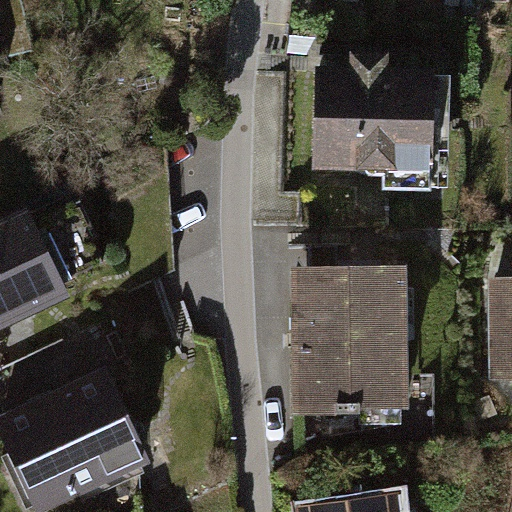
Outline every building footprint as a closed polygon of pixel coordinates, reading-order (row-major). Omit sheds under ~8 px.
[(448,69),(313,70),(314,178),(450,177),(448,69)] [(41,223),(63,299),(109,286),(87,210),(41,223)] [(14,219),(0,225),(0,334),(58,306),(14,219)] [(407,262),(301,265),(304,407),(410,405),(407,262)] [(511,278),(491,279),(494,372),(511,371),(511,278)] [(108,384),(0,428),(0,448),(26,511),(58,511),(146,476),(108,384)]
